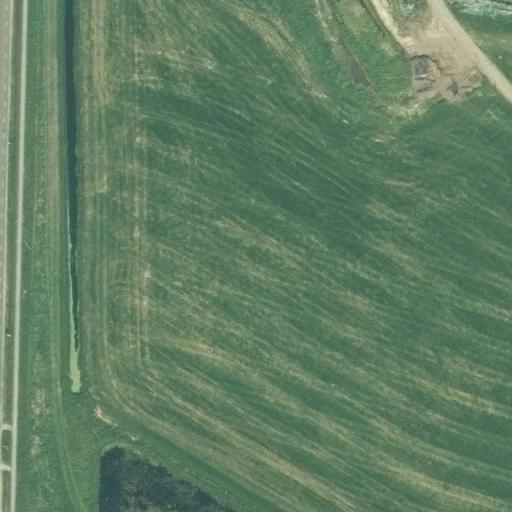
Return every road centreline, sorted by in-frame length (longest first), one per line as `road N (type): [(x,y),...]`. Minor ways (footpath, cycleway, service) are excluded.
road 1 (track): [(48,0),(55,389),(79,511)]
road 2 (track): [(435,0),(511,94)]
